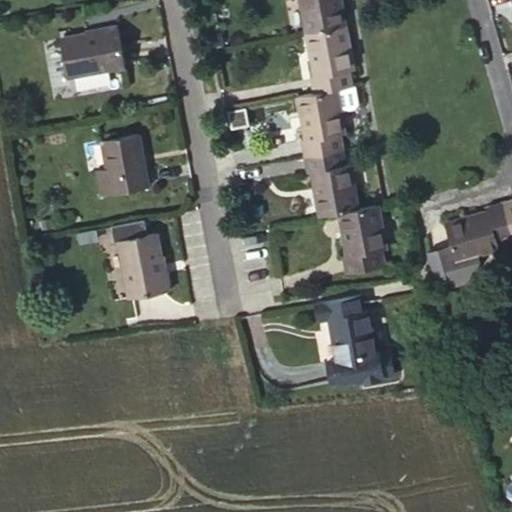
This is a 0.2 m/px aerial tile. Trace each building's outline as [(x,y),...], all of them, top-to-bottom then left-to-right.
[(300,0),(306,32),(344,24),(339,0),(300,0)] [(312,92),(335,88),(350,85),(347,69),(352,67),(344,24),(306,32),(314,73),(308,75),(312,92)] [(67,75),(125,63),(118,25),(100,28),(101,31),(61,39),(67,75)] [(211,35),(213,45),(221,43),(219,34),(211,35)] [(358,103),(354,84),(335,88),(339,111),(356,107),(358,103)] [(303,154),(340,146),(337,131),(343,130),(339,111),(335,88),(312,92),(297,95),(305,138),(300,139),(303,154)] [(100,194),(147,185),(138,133),(103,139),(107,166),(96,168),(100,194)] [(311,171),(320,214),(340,210),(357,208),(349,162),(343,163),(340,146),(303,154),(306,172),(311,171)] [(511,198),(501,201),(511,237),(511,198)] [(511,237),(501,201),(484,205),(485,209),(443,221),(451,248),(454,259),(499,247),(498,241),(511,237)] [(386,248),(378,204),(357,208),(340,210),(348,253),(342,255),(346,272),(382,265),(380,249),(386,248)] [(144,218),(111,224),(114,240),(147,234),(144,218)] [(95,227),(78,230),(79,239),(97,236),(95,227)] [(128,297),(170,289),(166,271),(163,271),(156,232),(147,234),(118,239),(128,297)] [(360,294),(311,303),(314,318),(328,316),(336,358),(326,360),(330,381),(394,369),(389,347),(374,350),(366,308),(363,309),(360,294)]
